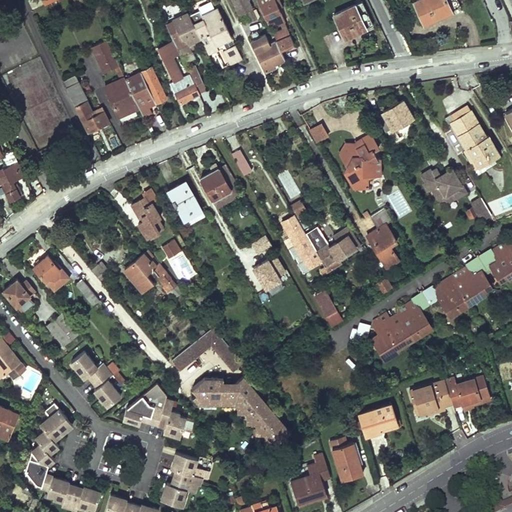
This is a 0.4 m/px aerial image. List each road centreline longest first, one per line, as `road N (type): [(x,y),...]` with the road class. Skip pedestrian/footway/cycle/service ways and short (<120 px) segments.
road 1 (residential): [(0,242),(120,164),(211,126),(373,71),(511,50)]
road 2 (residential): [(511,221),(329,338)]
road 3 (unknown): [(102,174),(22,0)]
road 4 (residential): [(0,309),(100,429)]
road 5 (residential): [(379,511),(511,437)]
road 6 (residential): [(100,429),(152,444),(141,481),(90,465)]
